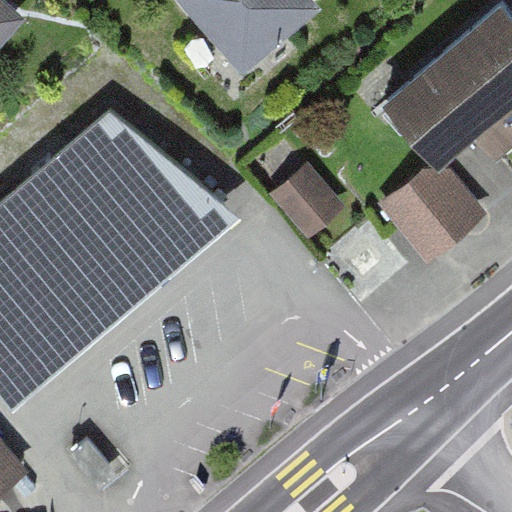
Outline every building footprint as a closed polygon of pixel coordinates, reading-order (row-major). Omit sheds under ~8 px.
[(199,0),(245,54),(309,0),(199,0)] [(0,31),(14,15),(0,2),(0,31)] [(511,9),(505,2),(390,99),(438,155),(474,125),(494,148),(511,133),(511,9)] [(114,108),(0,204),(0,361),(20,386),(234,204),(114,108)] [(430,167),(390,200),(430,249),(480,209),(447,168),(430,167)] [(338,203),(309,168),(282,191),(312,226),(338,203)] [(115,463),(91,435),(73,450),(97,478),(115,463)] [(0,441),(0,481),(20,465),(0,441)]
